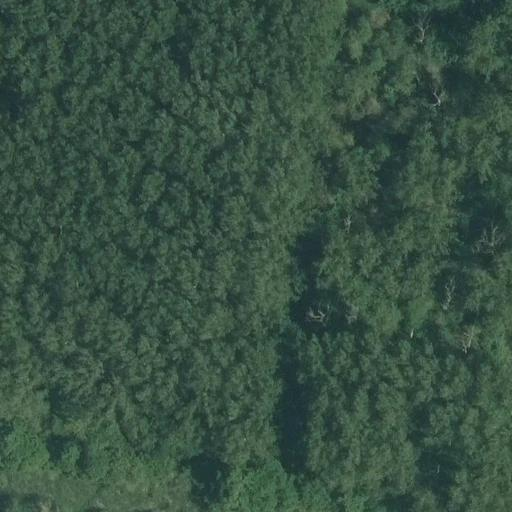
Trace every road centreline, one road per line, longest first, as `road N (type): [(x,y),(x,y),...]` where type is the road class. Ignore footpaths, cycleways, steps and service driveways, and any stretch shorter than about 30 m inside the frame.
road 1 (track): [(327,0),(256,461)]
road 2 (track): [(256,461),(61,433),(0,415)]
road 3 (track): [(467,511),(256,461)]
